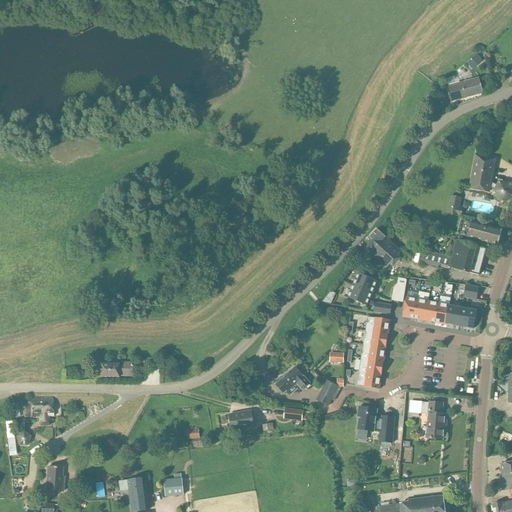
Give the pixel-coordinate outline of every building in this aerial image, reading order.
[(484,93),(479,78),(446,88),(451,103),(484,93)] [(495,194),(503,202),(511,197),(511,190),(511,185),(500,183),(498,186),(491,182),(494,165),(475,161),(470,188),(489,192),(490,188),(496,191),(495,194)] [(447,213),(461,216),(463,208),(460,208),(462,198),(451,196),(447,213)] [(468,237),(498,245),(499,240),(502,241),(504,236),(501,235),(502,231),(472,222),(461,220),(457,234),(468,237)] [(362,246),(386,269),(402,252),(386,237),(386,238),(377,229),(362,246)] [(449,268),(479,276),(486,249),(456,241),(452,257),(420,249),(417,261),(449,270),(449,268)] [(358,274),(353,286),(373,295),(375,290),(374,289),(377,282),(358,274)] [(398,285),(394,289),(405,291),(407,280),(399,279),(398,285)] [(373,295),(353,286),(348,298),(367,306),(370,299),(371,300),(373,295)] [(479,288),(466,286),(464,298),(477,300),(479,288)] [(419,301),(407,299),(403,317),(415,319),(419,301)] [(430,303),(419,301),(415,319),(427,321),(430,303)] [(442,305),(430,303),(427,321),(439,323),(442,305)] [(390,315),(391,306),(376,304),(374,312),(390,315)] [(450,306),(442,305),(439,323),(447,325),(447,324),(450,325),(453,307),(450,307),(450,306)] [(465,309),(453,307),(450,325),(462,327),(465,309)] [(477,312),(465,309),(462,327),(474,329),(477,312)] [(390,321),(368,318),(366,331),(388,335),(390,321)] [(388,335),(366,331),(363,345),(386,349),(388,335)] [(386,349),(363,345),(361,359),(384,362),(386,349)] [(384,362),(361,359),(359,372),(382,376),(384,362)] [(100,378),(118,378),(118,377),(132,377),(132,365),(131,365),(131,363),(119,363),(119,364),(100,364),(100,378)] [(276,386),(283,394),(296,383),(303,390),(310,383),(295,368),(285,377),(282,377),(279,380),(279,382),(276,386)] [(382,376),(359,372),(357,386),(364,387),(364,388),(379,390),(382,376)] [(329,407),(339,387),(327,381),(317,400),(329,407)] [(39,417),(39,427),(50,427),(49,417),(53,417),(53,414),(54,413),(53,398),(27,398),(28,408),(24,408),(24,417),(27,417),(39,417)] [(427,438),(443,439),(443,431),(445,432),(446,415),(442,415),(443,404),(430,403),(423,403),(422,414),(429,414),(427,438)] [(285,408),(283,419),(302,422),(304,411),(285,408)] [(377,411),(359,408),(358,417),(360,417),(358,430),(359,430),(359,433),(367,434),(367,431),(374,432),(374,431),(380,432),(380,442),(393,444),(395,418),(381,417),(381,419),(376,418),(377,411)] [(230,415),(232,431),(254,427),(251,411),(230,415)] [(9,456),(16,455),(13,420),(6,420),(9,456)] [(198,429),(187,431),(188,440),(199,438),(198,429)] [(16,437),(19,445),(27,445),(30,437),(23,432),(16,437)] [(511,462),(501,464),(505,491),(511,490),(511,462)] [(46,491),(63,492),(64,483),(62,483),(63,468),(47,468),(46,491)] [(164,482),(165,497),(183,495),(182,481),(181,481),(181,475),(174,476),(174,481),(164,482)] [(129,490),(131,511),(136,511),(149,510),(145,478),(128,480),(119,482),(120,491),(129,490)] [(377,507),(378,511),(445,511),(443,496),(409,500),(409,503),(402,503),(402,504),(400,504),(377,507)] [(511,511),(511,501),(493,505),(494,511),(511,511)]
